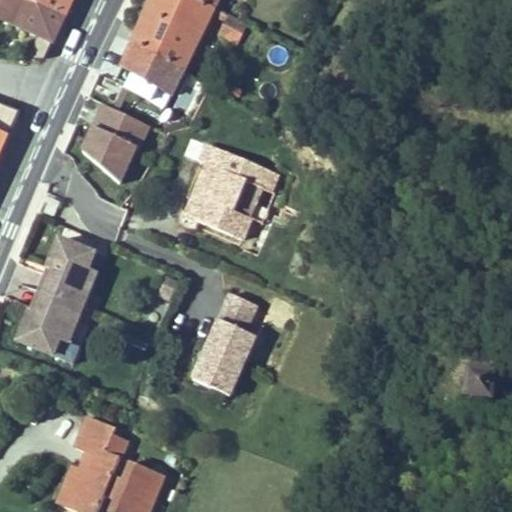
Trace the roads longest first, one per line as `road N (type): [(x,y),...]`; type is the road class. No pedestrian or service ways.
road 1 (secondary): [(0,257),(67,95)]
road 2 (secondary): [(51,88),(0,210)]
